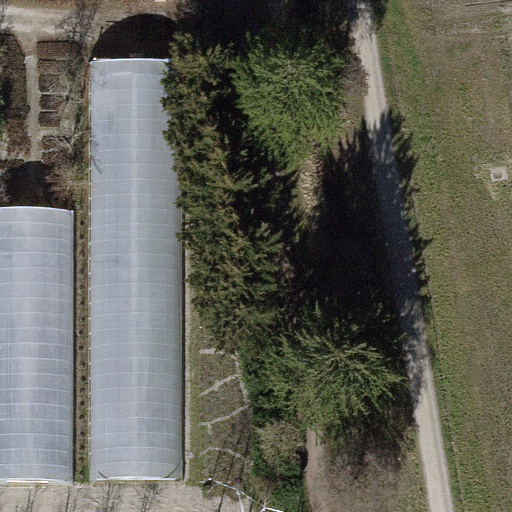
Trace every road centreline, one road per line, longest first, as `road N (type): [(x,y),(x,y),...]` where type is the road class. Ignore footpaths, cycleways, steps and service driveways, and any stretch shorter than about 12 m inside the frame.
road 1 (track): [(233,0),(324,511)]
road 2 (track): [(444,511),(358,0)]
road 3 (track): [(0,499),(174,499)]
